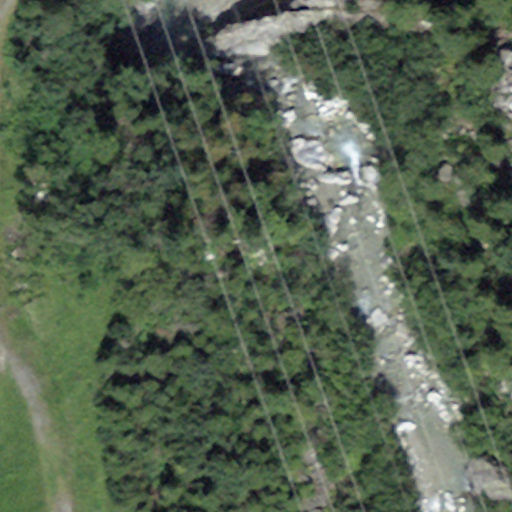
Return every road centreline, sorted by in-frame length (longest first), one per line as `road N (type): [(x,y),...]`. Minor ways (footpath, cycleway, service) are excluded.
road 1 (primary): [(130,511),(111,258),(49,0)]
road 2 (track): [(52,511),(49,450),(0,323)]
